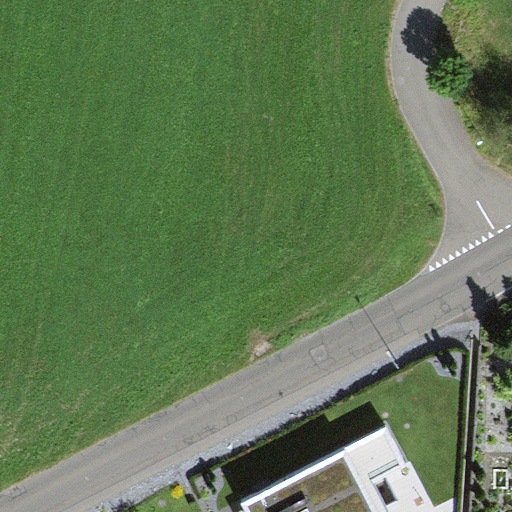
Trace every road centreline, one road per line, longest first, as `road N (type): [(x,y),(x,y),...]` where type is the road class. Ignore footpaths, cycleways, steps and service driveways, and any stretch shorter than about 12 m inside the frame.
road 1 (tertiary): [(509,260),(22,511)]
road 2 (residential): [(424,0),(415,11),(415,76),(509,260)]
